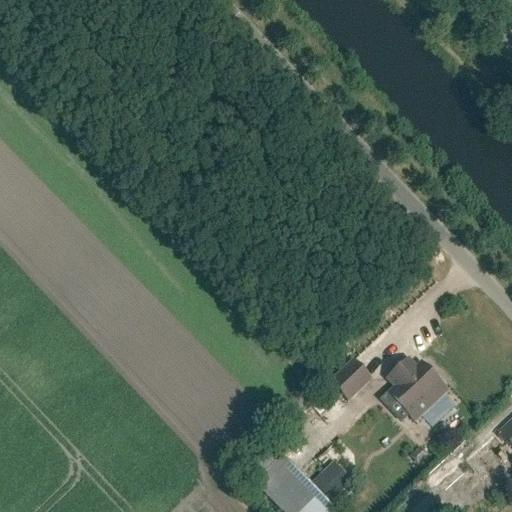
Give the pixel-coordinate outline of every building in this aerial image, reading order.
[(347,404),(371,381),(352,361),(328,384),(347,404)] [(393,390),(380,402),(400,424),(407,417),(414,424),(421,418),(443,397),(444,397),(437,389),(440,386),(420,365),(415,370),(407,361),(386,382),(393,390)] [(443,397),(421,418),(432,430),(455,409),(443,397)] [(511,421),(498,434),(499,435),(490,443),(489,442),(476,453),(493,472),(506,461),(503,457),(511,450),(511,421)] [(275,511),(334,511),(273,448),(242,477),(275,511)] [(343,488),(326,471),(313,484),(329,502),(343,488)]
